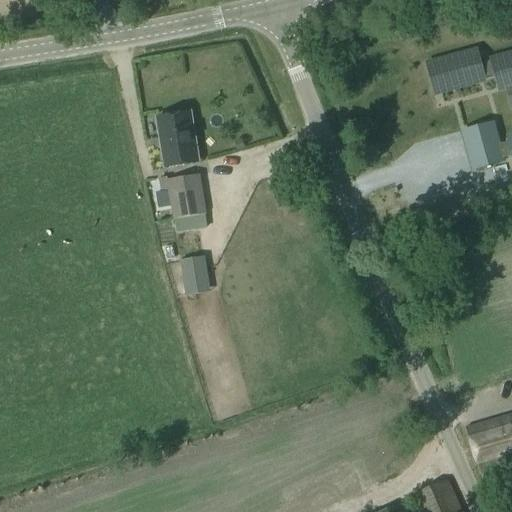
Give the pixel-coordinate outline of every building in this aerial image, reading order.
[(432,65),(440,92),(495,77),(498,89),(511,85),(511,56),(479,65),(476,53),(432,65)] [(189,114),(156,119),(164,168),(197,163),(189,114)] [(511,138),(507,140),(508,143),(496,146),(494,137),(467,144),(474,171),(501,163),(500,160),(511,157),(511,159),(511,138)] [(197,176),(166,181),(172,221),(204,215),(197,176)] [(293,186),(283,189),(287,203),(298,200),(293,186)] [(208,260),(176,270),(213,395),(245,385),(208,260)] [(511,416),(465,430),(480,477),(511,468),(511,416)] [(460,511),(445,481),(410,498),(416,511),(460,511)]
